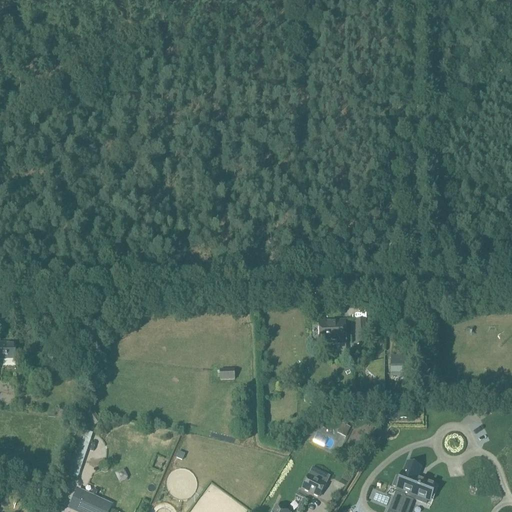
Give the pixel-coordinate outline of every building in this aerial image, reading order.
[(366,320),(355,321),(357,346),(367,345),(366,320)] [(346,344),(345,324),(319,325),(321,346),(336,345),(337,351),(346,351),(346,344)] [(0,360),(15,360),(15,344),(0,344),(0,360)] [(391,357),(391,375),(413,375),(413,357),(391,357)] [(372,364),(367,372),(384,388),(384,361),(372,364)] [(220,371),(220,381),(235,380),(234,370),(220,371)] [(64,408),(61,418),(68,420),(71,410),(64,408)] [(342,424),(338,432),(347,436),(351,428),(342,424)] [(80,439),(67,476),(78,480),(84,462),(90,442),(80,439)] [(178,452),(176,458),(183,461),(185,455),(178,452)] [(401,479),(397,478),(394,486),(398,488),(396,493),(400,494),(406,496),(407,494),(410,484),(413,485),(415,480),(419,469),(408,465),(404,475),(404,474),(403,475),(404,476),(403,479),(402,478),(401,479)] [(308,476),(301,490),(319,499),(327,485),(326,484),(329,477),(313,469),(309,476),(308,476)] [(410,484),(407,494),(415,497),(414,500),(426,504),(428,500),(429,501),(435,487),(421,481),(421,482),(415,480),(413,485),(410,484)] [(108,511),(112,506),(78,491),(70,507),(75,510),(73,511),(108,511)]
